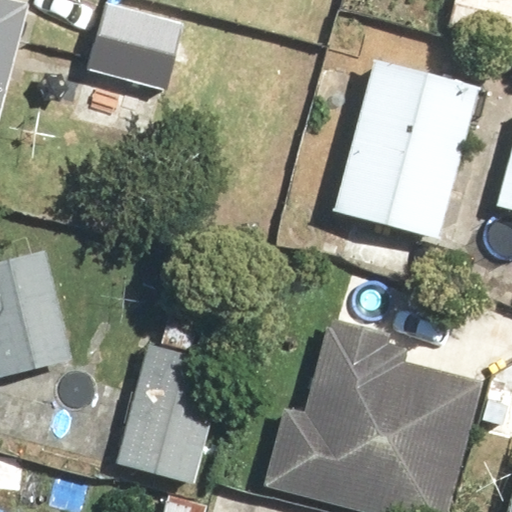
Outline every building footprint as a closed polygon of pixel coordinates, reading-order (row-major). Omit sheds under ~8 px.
[(511,0),(442,0),(436,32),(511,49),(511,0)] [(0,66),(15,6),(0,2),(0,66)] [(175,26),(93,6),(65,125),(147,144),(175,26)] [(469,90),(361,61),(319,217),(428,246),(469,90)] [(511,109),(510,109),(482,214),(511,222),(511,109)] [(0,371),(59,357),(33,247),(0,254),(0,371)] [(281,395),(259,473),(401,511),(446,511),(485,373),(407,351),(414,328),(336,307),(309,403),(281,395)] [(154,346),(135,342),(107,470),(186,487),(214,359),(198,355),(204,328),(161,318),(154,346)]
